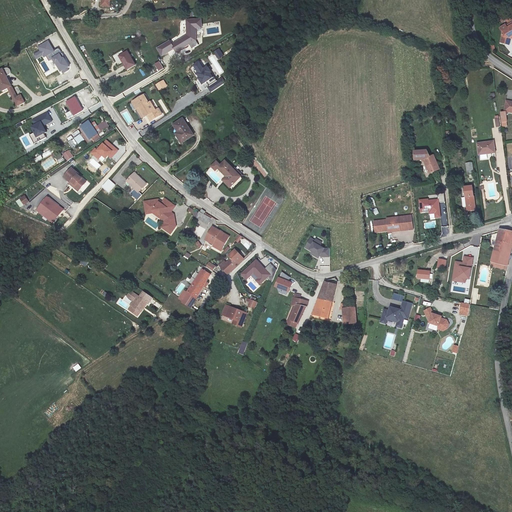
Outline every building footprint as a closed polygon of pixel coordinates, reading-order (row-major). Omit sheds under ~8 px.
[(201,18),(185,19),(186,35),(171,43),(169,40),(155,48),(160,56),(161,56),(173,50),(175,53),(190,44),(192,48),(199,45),(196,41),(196,29),(202,28),(201,18)] [(499,45),(506,46),(506,39),(511,35),(511,27),(511,26),(506,29),(507,30),(505,31),(502,27),(498,30),(501,35),(499,45)] [(203,58),(191,66),(192,70),(201,84),(202,84),(203,89),(208,88),(207,85),(210,84),(216,80),(214,77),(211,65),(219,76),(224,73),(223,70),(217,60),(224,56),(219,49),(217,49),(212,52),(215,57),(216,60),(214,56),(213,56),(211,58),(212,64),(207,65),(203,58)] [(120,51),(110,57),(119,71),(128,65),(120,51)] [(158,72),(164,69),(162,65),(164,64),(162,60),(155,64),(158,72)] [(151,62),(147,65),(152,74),(157,71),(151,62)] [(7,66),(0,70),(0,82),(4,90),(10,87),(11,86),(9,82),(11,81),(8,75),(10,74),(11,72),(12,70),(11,68),(10,67),(7,66)] [(210,93),(225,83),(221,77),(206,88),(210,93)] [(11,86),(10,87),(15,97),(18,95),(11,81),(9,82),(11,86)] [(132,99),(136,105),(139,103),(144,109),(151,105),(142,92),(132,99)] [(77,93),(67,98),(74,111),(84,106),(77,93)] [(18,95),(15,97),(19,104),(25,101),(22,94),(18,95)] [(165,114),(168,112),(162,99),(159,100),(165,114)] [(511,103),(504,102),(503,112),(511,114),(511,103)] [(127,110),(121,113),(127,125),(133,122),(127,110)] [(48,111),(31,119),(33,124),(30,125),(34,132),(31,134),(35,143),(46,137),(44,133),(47,131),(44,125),(53,121),(48,111)] [(91,116),(85,121),(93,134),(95,136),(101,132),(99,129),(103,127),(97,117),(93,120),(91,116)] [(85,121),(82,123),(90,136),(93,134),(85,121)] [(199,140),(188,123),(180,129),(185,137),(188,141),(183,144),(187,149),(199,140)] [(86,135),(83,130),(75,134),(78,140),(86,135)] [(495,141),(479,143),(481,154),(497,152),(495,141)] [(69,156),(75,152),(71,146),(65,150),(69,156)] [(429,173),(439,169),(433,155),(429,156),(426,150),(414,152),(415,161),(423,160),(429,173)] [(58,163),(64,160),(61,153),(55,156),(58,163)] [(242,177),(227,161),(222,165),(218,161),(213,166),(216,170),(219,168),(227,177),(224,180),(231,188),(242,177)] [(465,164),(467,175),(473,175),(472,163),(465,164)] [(71,178),(80,186),(86,179),(77,171),(78,170),(73,165),(65,174),(70,179),(71,178)] [(139,198),(144,192),(140,189),(147,181),(136,171),(129,180),(135,185),(134,188),(135,190),(133,193),(139,198)] [(113,181),(107,176),(101,183),(107,188),(113,181)] [(71,178),(70,179),(69,180),(78,188),(80,186),(71,178)] [(468,198),(476,197),(474,187),(466,188),(468,198)] [(26,192),(21,196),(25,201),(31,197),(26,192)] [(53,223),(65,208),(47,195),(35,210),(53,223)] [(468,198),(469,207),(469,211),(477,210),(476,197),(468,198)] [(157,199),(147,200),(148,210),(154,209),(166,219),(166,224),(171,227),(167,232),(170,234),(176,227),(175,215),(172,212),(176,207),(166,198),(162,203),(157,199)] [(439,198),(418,200),(420,213),(429,212),(430,219),(441,218),(439,198)] [(148,210),(147,200),(145,200),(146,213),(153,212),(164,221),(164,223),(161,227),(167,232),(171,227),(166,224),(166,219),(154,209),(148,210)] [(200,212),(197,218),(208,225),(212,219),(200,212)] [(387,220),(374,221),(375,232),(387,231),(391,230),(391,232),(400,231),(400,230),(404,229),(404,231),(412,230),(412,222),(399,223),(399,217),(387,218),(387,220)] [(212,225),(205,236),(214,242),(223,247),(230,235),(212,225)] [(511,232),(501,229),(493,261),(507,265),(511,245),(511,232)] [(317,258),(330,258),(330,248),(324,248),(321,247),(321,241),(315,238),(309,238),(304,249),(310,251),(310,255),(317,258)] [(228,261),(227,261),(226,259),(221,264),(229,272),(238,264),(245,257),(236,248),(234,250),(230,254),(233,257),(228,261)] [(207,258),(210,253),(201,249),(199,254),(207,258)] [(257,258),(240,274),(248,282),(246,285),(252,292),(277,269),(271,263),(266,268),(257,258)] [(445,270),(446,260),(438,259),(437,269),(445,270)] [(210,263),(207,267),(213,271),(216,267),(210,263)] [(183,302),(190,306),(211,272),(203,267),(188,291),(190,292),(183,302)] [(419,278),(423,279),(432,280),(432,272),(420,271),(419,278)] [(337,284),(326,283),(323,289),(314,315),(330,319),(337,284)] [(134,301),(131,306),(132,307),(129,310),(138,316),(148,303),(132,292),(129,297),(134,301)] [(403,301),(404,295),(393,293),(392,299),(403,301)] [(259,300),(253,297),(250,305),(256,308),(259,300)] [(297,308),(298,305),(308,307),(309,302),(294,298),(292,306),(294,307),(297,308)] [(384,310),(381,323),(388,325),(389,322),(398,324),(397,328),(404,330),(406,320),(410,321),(414,305),(403,302),(401,309),(391,307),(390,311),(384,310)] [(462,303),(460,315),(468,316),(471,305),(462,303)] [(233,304),(229,314),(236,317),(234,321),(243,325),(243,324),(245,324),(246,321),(245,321),(249,311),(233,304)] [(308,307),(298,305),(297,308),(291,321),(298,324),(301,325),(308,307)] [(291,321),(297,308),(294,307),(287,324),(297,328),(298,324),(291,321)] [(430,308),(424,311),(430,320),(431,321),(430,323),(439,326),(438,328),(444,329),(447,328),(448,324),(446,321),(441,320),(441,318),(442,316),(441,316),(441,315),(433,313),(430,308)] [(358,309),(344,310),(346,325),(359,324),(358,309)] [(447,320),(441,318),(441,320),(446,321),(448,324),(447,328),(444,329),(438,328),(438,329),(443,331),(448,328),(449,324),(447,320)] [(297,342),(301,336),(296,333),(292,339),(297,342)] [(323,347),(329,349),(332,342),(325,340),(323,347)] [(244,354),(248,343),(243,342),(239,352),(244,354)] [(76,372),(82,368),(79,363),(73,367),(76,372)]
